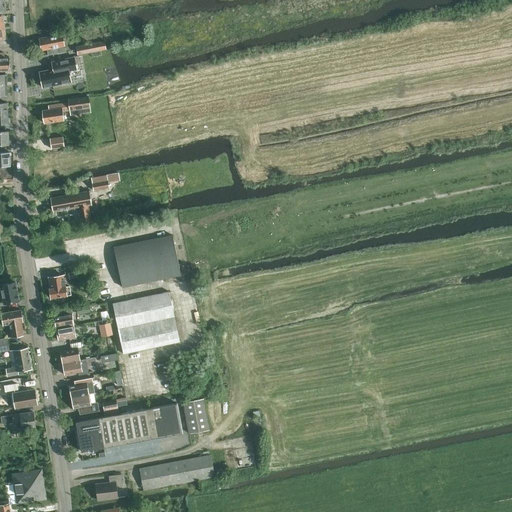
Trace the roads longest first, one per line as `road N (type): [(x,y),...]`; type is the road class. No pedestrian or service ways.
road 1 (tertiary): [(68,511),(24,236),(18,0)]
road 2 (track): [(272,401),(241,404),(194,225)]
road 3 (track): [(194,225),(100,242),(29,267)]
road 4 (track): [(200,447),(64,476)]
